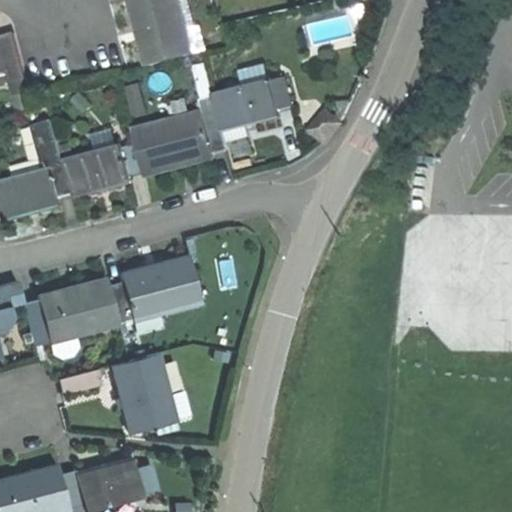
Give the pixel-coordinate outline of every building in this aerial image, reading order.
[(129,0),(137,30),(147,67),(193,55),(179,0),(129,0)] [(16,33),(1,37),(11,80),(0,83),(0,96),(3,109),(33,101),(16,33)] [(1,37),(0,37),(0,83),(11,80),(1,37)] [(241,69),(243,82),(268,78),(266,65),(241,69)] [(288,81),(274,85),(280,111),(294,107),(288,81)] [(214,96),(224,132),(253,125),(282,117),(280,111),(274,85),(273,82),(214,96)] [(228,149),(224,132),(214,96),(200,100),(204,113),(214,153),(228,149)] [(215,159),(214,153),(204,113),(135,131),(138,144),(146,174),(146,176),(181,167),(215,159)] [(34,128),(45,172),(49,171),(47,165),(65,161),(55,123),(34,128)] [(130,178),(146,174),(138,144),(123,148),(130,178)] [(132,183),(130,178),(123,148),(122,146),(65,161),(74,195),(74,198),(103,191),(132,183)] [(58,198),(74,195),(65,161),(47,165),(49,171),(51,171),(58,198)] [(61,208),(58,198),(51,171),(49,171),(45,172),(0,183),(0,202),(5,222),(36,214),(61,208)] [(129,283),(140,321),(208,303),(196,258),(158,268),(128,276),(129,283)] [(80,338),(127,325),(116,286),(115,280),(74,289),(43,296),(44,301),(56,344),(59,343),(80,338)] [(0,357),(6,356),(0,335),(17,331),(22,322),(20,308),(31,304),(26,282),(0,288),(0,357)] [(127,325),(140,321),(129,283),(116,286),(127,325)] [(41,348),(56,344),(44,301),(31,304),(41,348)] [(84,349),(80,338),(59,343),(61,353),(68,357),(81,354),(84,349)] [(164,355),(117,368),(127,403),(135,436),(182,423),(164,355)] [(60,394),(99,384),(95,368),(56,379),(60,394)] [(101,467),(77,474),(85,502),(87,509),(141,494),(131,459),(101,467)] [(19,474),(0,478),(0,511),(61,511),(70,510),(69,507),(60,473),(57,463),(19,474)] [(76,468),(60,473),(69,507),(85,502),(77,474),(76,468)]
